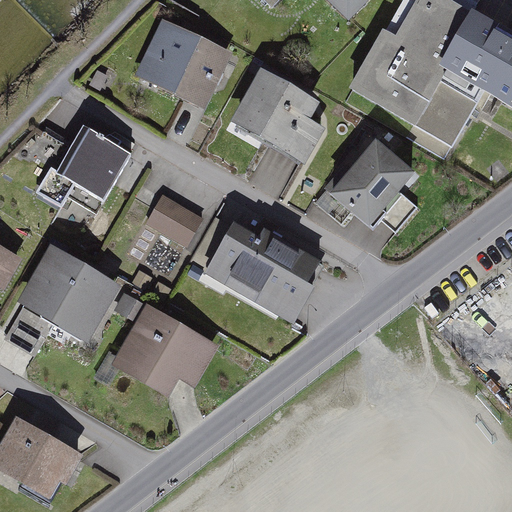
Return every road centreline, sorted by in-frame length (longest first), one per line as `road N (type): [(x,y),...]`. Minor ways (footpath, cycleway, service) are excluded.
road 1 (residential): [(74,95),(397,293)]
road 2 (residential): [(397,293),(166,473)]
road 3 (residential): [(0,375),(166,473)]
road 4 (residential): [(511,203),(397,293)]
